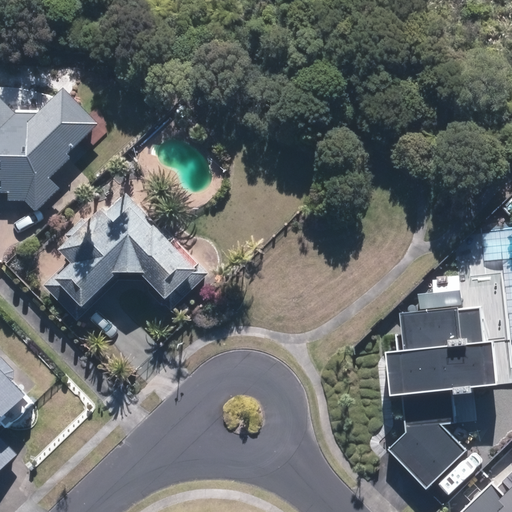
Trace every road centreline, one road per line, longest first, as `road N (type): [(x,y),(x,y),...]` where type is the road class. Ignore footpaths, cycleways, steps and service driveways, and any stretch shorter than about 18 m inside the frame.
road 1 (residential): [(195,431),(192,413),(205,382),(252,366),(269,372),(291,398),(291,432),(282,447)]
road 2 (residential): [(92,511),(195,431)]
